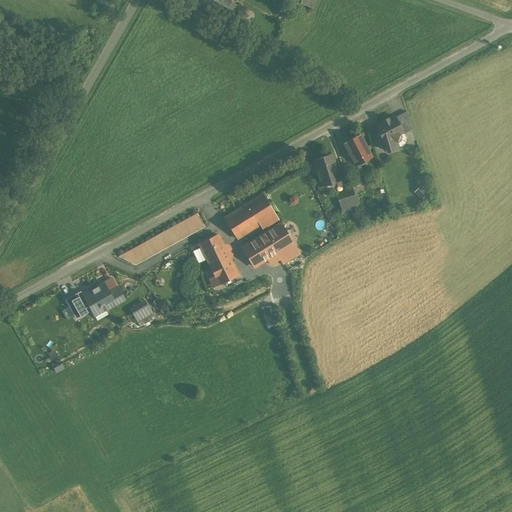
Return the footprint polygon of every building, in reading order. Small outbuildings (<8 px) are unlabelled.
[(228,0),(208,0),(205,5),(224,15),(231,2),(231,1),(228,0)] [(231,2),(224,15),(231,19),(238,6),(231,2)] [(395,117),(402,132),(403,134),(412,129),(406,111),(395,117)] [(394,116),(388,119),(387,118),(382,120),(383,122),(376,126),(377,129),(376,129),(375,131),(375,132),(378,143),(384,141),(387,151),(398,147),(396,140),(398,134),(402,132),(395,117),(394,116)] [(360,134),(344,143),(353,161),(354,161),(356,164),(363,160),(362,157),(369,153),(360,134)] [(331,153),(312,159),(318,177),(318,178),(320,184),(321,185),(321,186),(340,180),(331,153)] [(340,189),(344,209),(361,206),(357,186),(340,189)] [(224,217),(237,238),(259,224),(262,229),(278,219),(263,193),(224,217)] [(118,256),(135,264),(204,226),(196,213),(118,256)] [(281,223),(242,247),(254,266),(292,242),(281,223)] [(195,245),(200,257),(223,246),(217,234),(195,245)] [(237,274),(223,246),(200,257),(204,264),(208,262),(218,283),(237,274)] [(105,282),(83,294),(95,316),(125,300),(117,286),(109,290),(105,282)] [(132,305),(141,324),(158,317),(149,298),(132,305)]
